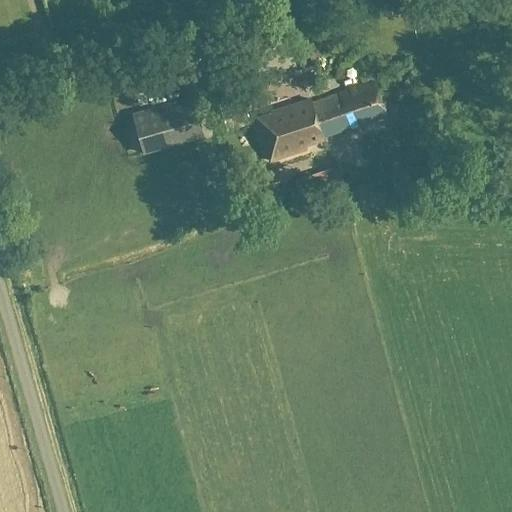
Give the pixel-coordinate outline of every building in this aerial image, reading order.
[(268,70),(289,69),(288,33),(266,34),(268,70)] [(309,100),(271,112),(269,113),(271,117),(255,122),(269,163),(305,151),(306,145),(322,140),(322,138),(365,124),(366,126),(386,119),(373,82),(310,103),(309,100)] [(249,126),(246,118),(242,100),(217,105),(222,124),(226,133),(249,126)] [(192,102),(129,116),(139,160),(202,146),(192,102)] [(320,198),(319,192),(340,186),(335,169),(292,182),(298,203),(320,198)]
